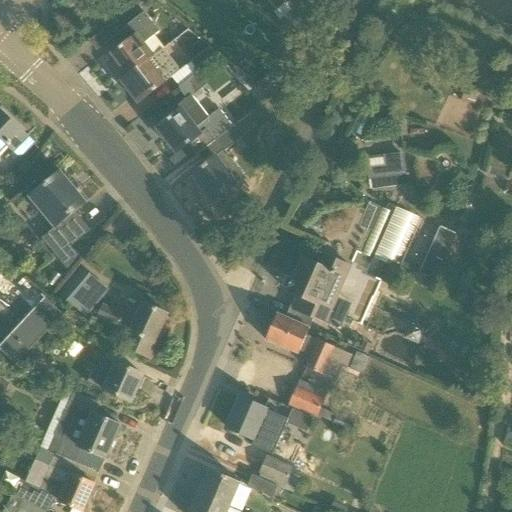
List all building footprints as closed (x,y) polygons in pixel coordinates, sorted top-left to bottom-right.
[(291,30),(300,22),(301,21),(292,11),(281,20),(291,30)] [(165,49),(154,35),(159,31),(145,12),(125,27),(133,37),(111,54),(116,61),(110,65),(122,80),(121,81),(122,82),(148,61),(154,56),(165,49)] [(210,47),(191,62),(199,72),(218,57),(210,47)] [(148,61),(122,82),(139,103),(180,71),(172,62),(157,73),(148,61)] [(270,98),(281,87),(269,73),(257,84),(270,98)] [(234,127),(220,109),(208,119),(191,97),(207,85),(198,74),(179,89),(187,99),(179,106),(182,109),(158,128),(177,153),(207,130),(216,141),(234,127)] [(259,107),(247,117),(251,123),(264,114),(263,112),(259,107)] [(1,113),(0,114),(0,152),(8,144),(23,157),(35,144),(1,113)] [(236,125),(234,127),(216,141),(225,152),(245,136),(236,125)] [(244,176),(231,161),(225,152),(217,159),(215,157),(193,174),(214,201),(236,184),(235,183),(244,176)] [(367,158),(370,180),(371,189),(408,184),(404,153),(367,158)] [(60,234),(76,221),(71,215),(87,202),(86,201),(85,201),(62,173),(62,172),(61,171),(45,184),(41,179),(25,192),(60,234)] [(389,258),(398,263),(418,218),(389,204),(386,210),(369,202),(358,226),(367,230),(350,266),(322,254),(317,265),(302,259),(288,292),(302,298),(293,320),(311,329),(315,318),(339,328),(340,337),(371,351),(379,333),(361,325),(381,281),(376,279),(383,262),(386,263),(389,258)] [(449,231),(436,257),(450,264),(463,238),(449,231)] [(58,256),(68,268),(77,255),(69,246),(58,256)] [(58,296),(74,309),(97,281),(82,268),(74,277),(58,296)] [(45,299),(0,345),(0,350),(16,366),(63,316),(45,299)] [(133,351),(151,359),(159,342),(155,341),(167,315),(144,304),(136,321),(103,306),(98,317),(139,338),(133,351)] [(353,356),(346,353),(307,336),(310,329),(278,315),(267,340),(299,354),(300,352),(311,357),(306,368),(334,380),(340,366),(347,369),(353,356)] [(370,358),(357,352),(350,370),(363,375),(370,358)] [(131,402),(143,375),(103,357),(96,373),(92,371),(87,383),(131,402)] [(0,397),(2,398),(8,385),(0,381),(0,397)] [(327,394),(300,381),(288,405),(317,419),(318,415),(332,422),(335,414),(321,408),(327,394)] [(77,447),(54,436),(48,450),(76,462),(82,448),(106,459),(121,426),(93,414),(98,403),(74,392),(63,417),(86,427),(77,447)] [(273,455),(288,419),(241,399),(228,429),(254,440),(252,445),(273,455)] [(24,422),(22,417),(17,415),(11,417),(10,423),(12,428),(17,430),(23,427),(24,422)] [(290,476),(293,469),(267,456),(259,473),(286,486),(290,476)] [(50,466),(39,490),(22,481),(15,494),(48,511),(55,500),(82,511),(95,485),(50,466)] [(200,494),(229,507),(240,483),(210,470),(200,494)] [(273,498),(278,488),(253,476),(248,487),(273,498)] [(48,511),(15,494),(4,511),(48,511)] [(227,511),(229,507),(200,494),(191,511),(227,511)]
